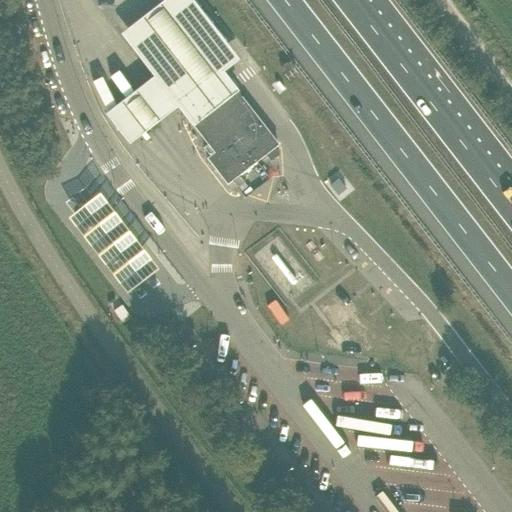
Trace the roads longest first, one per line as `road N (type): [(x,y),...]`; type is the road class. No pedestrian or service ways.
road 1 (unclassified): [(237,511),(110,350),(31,227),(0,158)]
road 2 (motorway): [(282,0),(511,294)]
road 3 (motorway): [(511,208),(349,0)]
